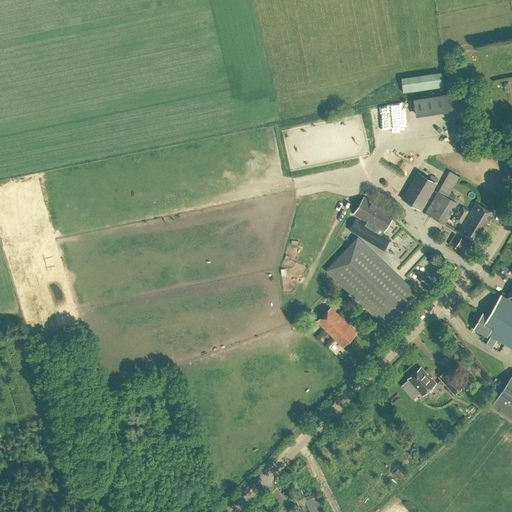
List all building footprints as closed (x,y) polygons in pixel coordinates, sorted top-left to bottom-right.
[(441,70),(401,76),(401,77),(403,91),(443,86),(441,71),(441,70)] [(453,91),(413,97),(415,115),(465,107),(462,90),(453,91)] [(392,105),(370,107),(374,138),(387,136),(384,113),(393,112),(392,105)] [(436,182),(418,172),(402,198),(420,209),(436,182)] [(438,191),(425,212),(445,224),(457,203),(438,191)] [(354,214),(366,221),(358,235),(384,250),(390,239),(382,234),(394,214),(364,197),(354,214)] [(487,222),(493,212),(476,201),(458,231),(478,242),(490,223),(487,222)] [(456,221),(461,223),(469,210),(462,206),(456,217),(454,216),(451,220),(455,223),(456,221)] [(461,237),(455,247),(464,253),(470,242),(461,237)] [(356,239),(328,270),(389,325),(417,294),(356,239)] [(487,332),(511,346),(511,299),(507,297),(501,294),(489,315),(483,312),(474,328),(485,334),(487,332)] [(357,332),(332,307),(318,321),(343,346),(357,332)] [(431,377),(421,366),(408,378),(423,395),(437,382),(432,377),(431,377)] [(440,376),(455,393),(463,385),(448,369),(440,376)] [(511,375),(492,405),(511,417),(511,375)] [(311,511),(324,511),(315,494),(305,499),(300,489),(292,494),(298,506),(306,502),(311,511)]
